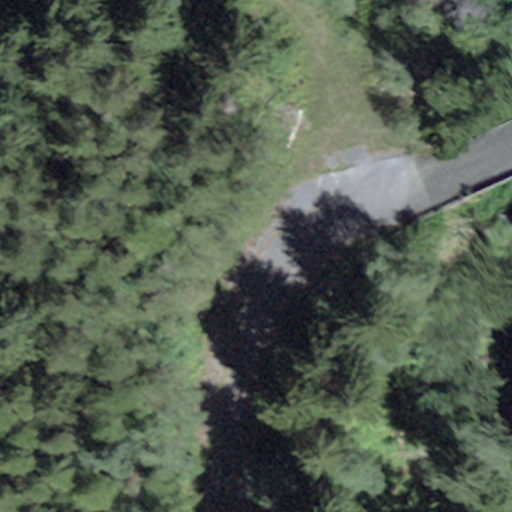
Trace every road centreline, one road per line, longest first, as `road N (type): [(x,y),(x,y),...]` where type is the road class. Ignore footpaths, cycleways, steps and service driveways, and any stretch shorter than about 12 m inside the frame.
road 1 (unclassified): [(225,511),(260,345),(304,258),(336,224),(416,177),(511,139)]
road 2 (track): [(356,212),(341,89),(320,35),(293,0)]
